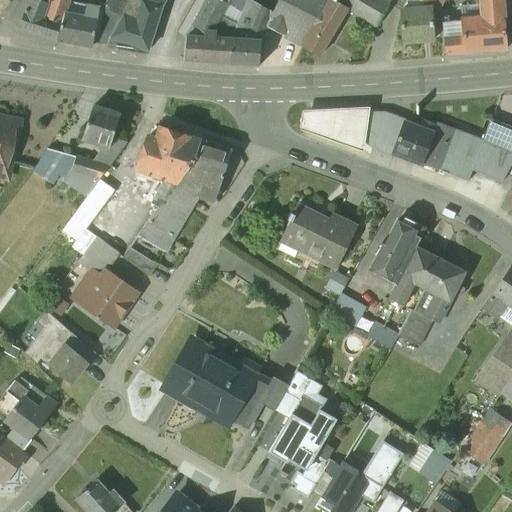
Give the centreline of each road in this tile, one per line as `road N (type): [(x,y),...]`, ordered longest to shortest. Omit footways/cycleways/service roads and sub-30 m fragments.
road 1 (residential): [(269,142),(106,407)]
road 2 (residential): [(511,245),(460,215),(269,142)]
road 3 (secondary): [(254,89),(511,73)]
road 4 (secondary): [(0,58),(254,89)]
road 5 (residential): [(270,511),(106,407)]
road 6 (residential): [(106,407),(16,511)]
